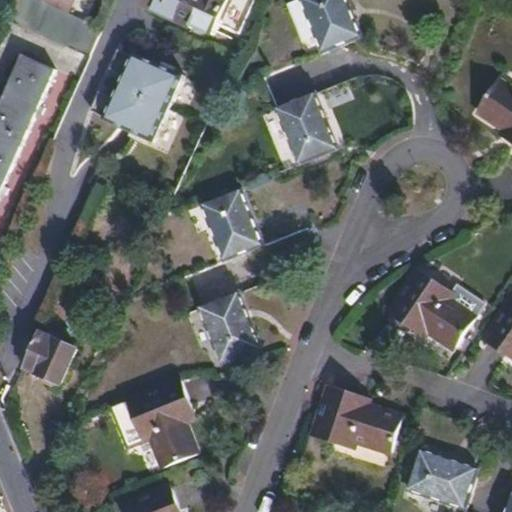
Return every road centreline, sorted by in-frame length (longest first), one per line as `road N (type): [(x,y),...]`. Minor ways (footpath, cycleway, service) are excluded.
road 1 (residential): [(358,251),(431,230),(458,197),(449,165),(424,152),(408,154),(387,170),(360,237)]
road 2 (residential): [(313,354),(385,368),(511,410)]
road 3 (residential): [(246,511),(313,354)]
